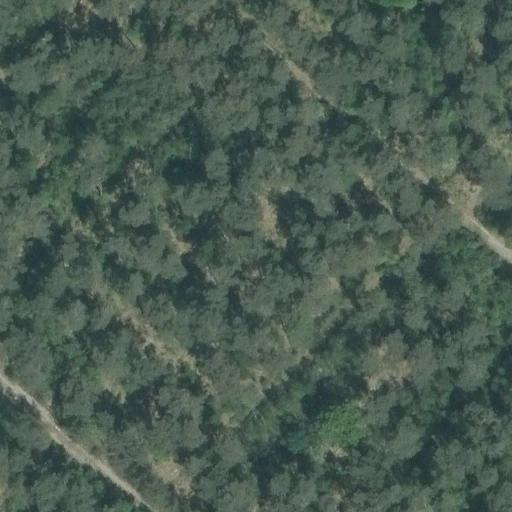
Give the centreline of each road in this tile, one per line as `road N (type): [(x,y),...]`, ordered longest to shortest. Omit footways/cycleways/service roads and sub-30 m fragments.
road 1 (track): [(511,255),(218,0)]
road 2 (track): [(160,511),(0,370)]
